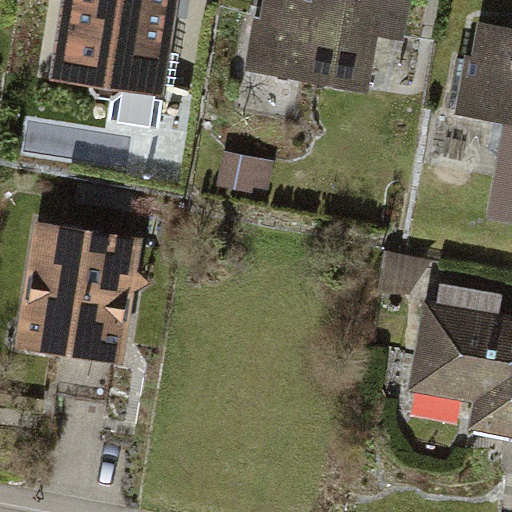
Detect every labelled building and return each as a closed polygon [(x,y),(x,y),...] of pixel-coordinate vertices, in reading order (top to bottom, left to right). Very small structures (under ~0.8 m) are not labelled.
[(180,0),(38,0),(60,4),(45,91),(161,111),(180,0)] [(386,13),(325,0),(263,0),(246,80),(366,106),(386,13)] [(511,30),(478,25),(462,109),(510,118),(492,218),(511,221),(511,30)] [(149,240),(36,221),(13,355),(127,374),(149,240)] [(501,297),(440,286),(444,264),(386,254),(378,298),(417,305),(401,396),(470,409),(464,441),(511,450),(511,319),(497,317),(501,297)] [(379,320),(350,315),(339,380),(369,385),(379,320)]
